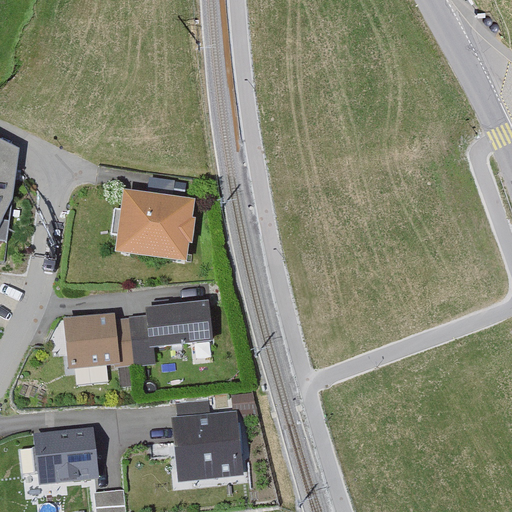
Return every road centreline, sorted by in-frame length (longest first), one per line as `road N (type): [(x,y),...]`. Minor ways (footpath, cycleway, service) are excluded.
road 1 (residential): [(0,377),(43,270),(57,173),(48,155),(0,129)]
road 2 (tertiary): [(511,164),(447,29)]
